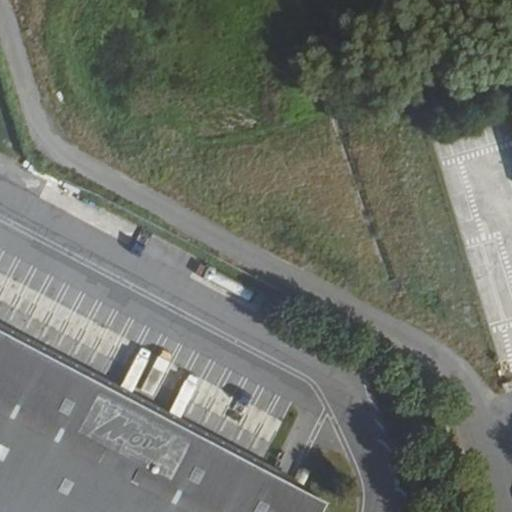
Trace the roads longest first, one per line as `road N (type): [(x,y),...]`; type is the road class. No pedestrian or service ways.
road 1 (unclassified): [(509,511),(483,423),(421,352),(40,147),(0,30)]
road 2 (unknown): [(511,291),(468,149)]
